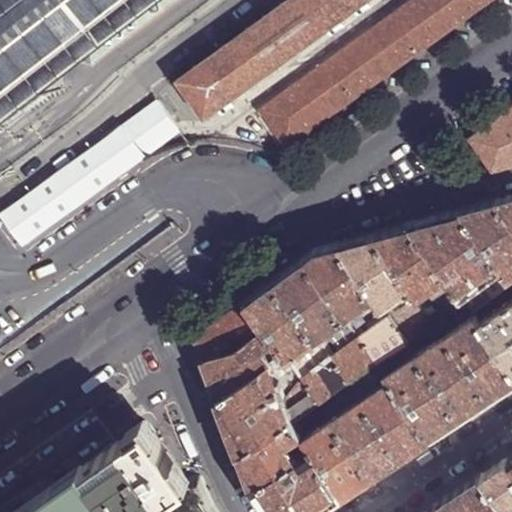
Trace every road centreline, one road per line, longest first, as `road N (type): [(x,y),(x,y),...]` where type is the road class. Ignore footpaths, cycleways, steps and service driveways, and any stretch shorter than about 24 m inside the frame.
road 1 (secondary): [(511,39),(258,223)]
road 2 (residential): [(258,223),(312,221),(511,173)]
road 3 (residential): [(236,511),(150,300)]
road 4 (secondary): [(150,300),(0,414)]
road 5 (residential): [(511,418),(369,511)]
road 6 (secondary): [(258,223),(150,300)]
